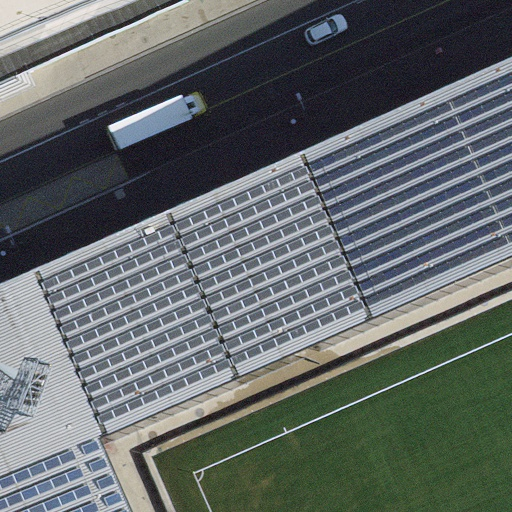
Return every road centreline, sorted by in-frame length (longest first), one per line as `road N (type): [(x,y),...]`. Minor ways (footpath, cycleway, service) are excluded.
road 1 (unknown): [(511,154),(0,383),(0,458),(23,511)]
road 2 (primary): [(0,181),(400,0)]
